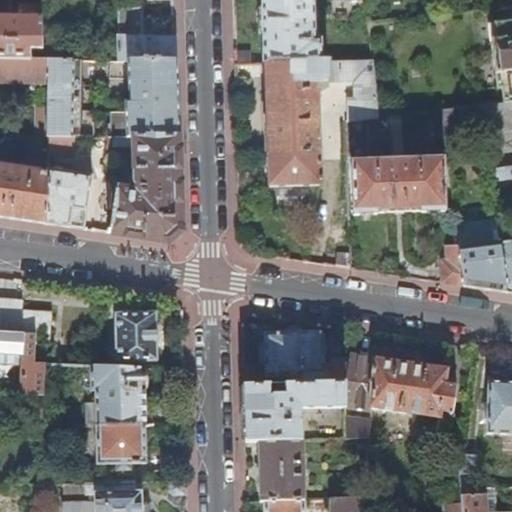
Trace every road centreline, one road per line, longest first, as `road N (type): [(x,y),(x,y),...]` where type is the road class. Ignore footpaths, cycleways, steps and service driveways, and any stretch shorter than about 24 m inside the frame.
road 1 (residential): [(213,278),(511,322)]
road 2 (residential): [(213,278),(206,0)]
road 3 (residential): [(219,511),(213,278)]
road 4 (residential): [(0,246),(213,278)]
